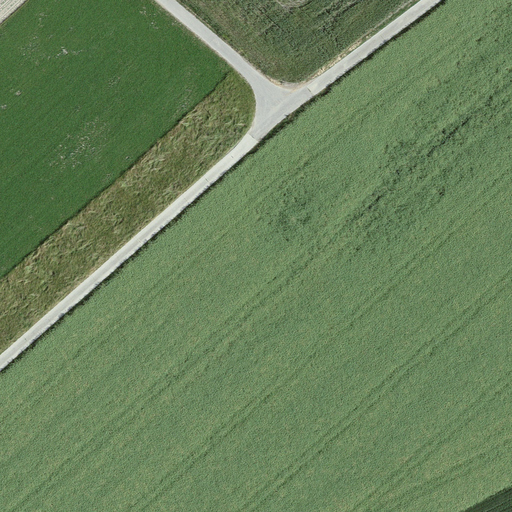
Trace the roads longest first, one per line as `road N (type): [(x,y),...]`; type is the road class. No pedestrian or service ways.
road 1 (track): [(0,358),(280,109),(427,0)]
road 2 (track): [(280,109),(165,0)]
